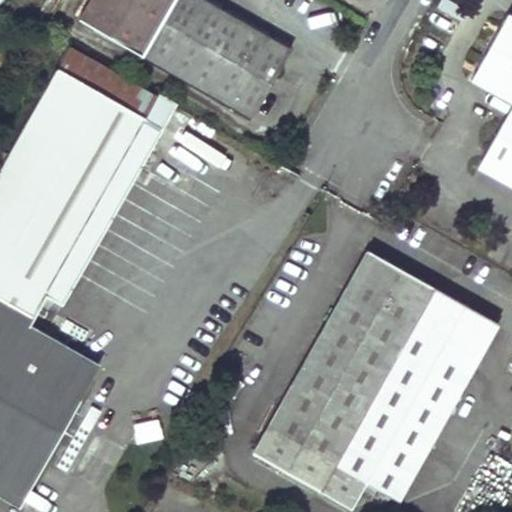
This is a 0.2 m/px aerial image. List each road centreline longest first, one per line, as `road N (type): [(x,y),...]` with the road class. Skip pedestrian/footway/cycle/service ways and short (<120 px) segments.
road 1 (unclassified): [(325,139),(406,0)]
road 2 (unknown): [(372,59),(266,0)]
